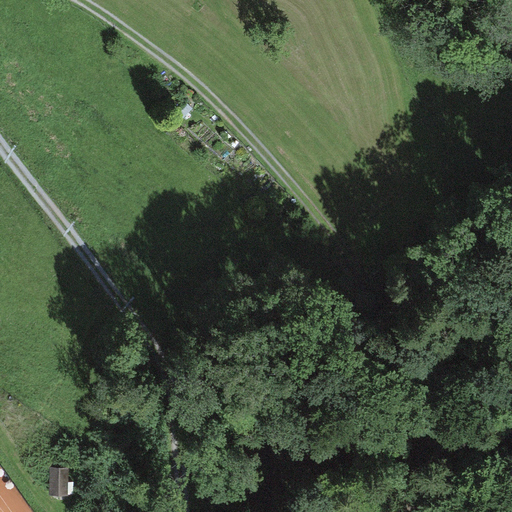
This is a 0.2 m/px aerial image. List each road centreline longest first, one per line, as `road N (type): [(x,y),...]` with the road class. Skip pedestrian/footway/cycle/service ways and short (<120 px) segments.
road 1 (track): [(416,511),(414,411),(377,300),(214,99),(78,0)]
road 2 (track): [(0,141),(162,359),(176,401),(186,511)]
